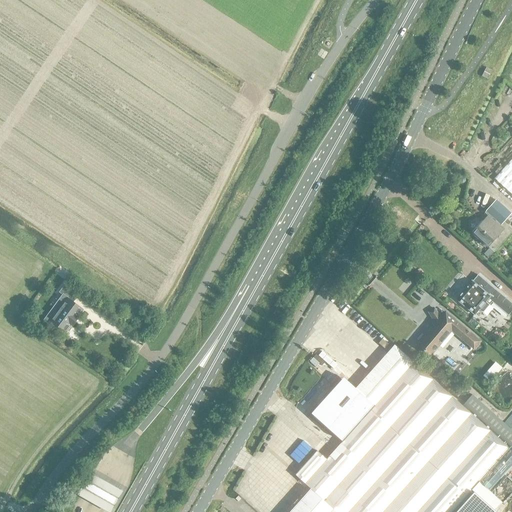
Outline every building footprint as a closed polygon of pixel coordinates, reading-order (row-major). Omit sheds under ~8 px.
[(492,70),(486,67),(481,76),(487,79),(492,70)] [(507,156),(511,151),(511,138),(500,149),(507,156)] [(511,158),(494,178),(511,194),(511,158)] [(511,230),(511,228),(507,225),(511,219),(508,216),(511,213),(496,200),(484,212),(488,215),(472,233),(488,247),(489,248),(484,255),(488,258),(511,230)] [(488,305),(488,304),(492,308),(494,305),(505,315),(511,306),(511,304),(494,289),(493,288),(493,289),(478,275),(477,275),(472,281),(471,281),(470,281),(471,282),(469,283),(467,286),(466,286),(466,287),(457,298),(457,297),(456,298),(457,299),(473,313),(474,314),(475,313),(478,309),(479,309),(481,311),(482,312),(483,311),(482,311),(488,305)] [(67,299),(56,314),(53,312),(48,319),(65,332),(73,321),(74,322),(78,318),(76,317),(82,309),(72,302),(77,296),(63,286),(59,292),(67,299)] [(440,318),(434,308),(429,312),(436,323),(417,345),(430,357),(452,332),(474,351),(481,342),(445,312),(440,318)] [(378,343),(384,349),(390,342),(384,336),(378,343)] [(317,451),(295,475),(311,489),(336,511),(450,511),(478,481),(489,491),(511,464),(511,412),(503,423),(471,394),(463,404),(504,441),(503,442),(394,345),(347,398),(366,414),(326,459),(317,451)] [(494,360),(483,375),(490,380),(502,366),(494,360)] [(319,379),(297,404),(318,422),(340,398),(319,379)] [(78,495),(108,511),(109,511),(122,491),(90,473),(78,495)] [(336,511),(311,489),(290,511),(336,511)] [(497,511),(474,492),(455,511),(497,511)] [(61,505),(66,508),(69,503),(64,500),(61,505)]
